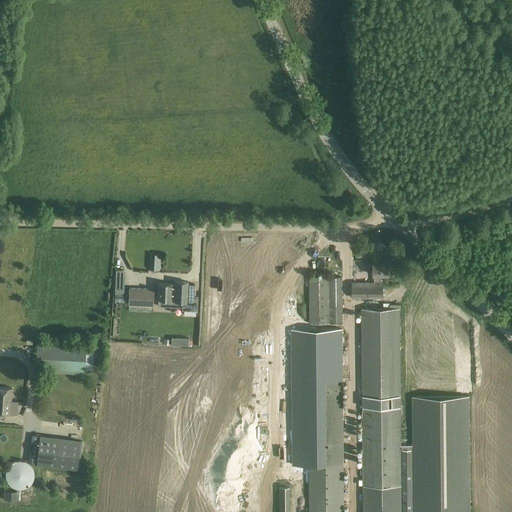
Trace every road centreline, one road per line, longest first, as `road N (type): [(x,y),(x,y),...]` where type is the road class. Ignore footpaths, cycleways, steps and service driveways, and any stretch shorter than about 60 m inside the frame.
road 1 (unclassified): [(392,220),(359,229),(0,223)]
road 2 (tertiary): [(392,220),(344,172),(263,0)]
road 3 (tertiary): [(511,337),(392,220)]
